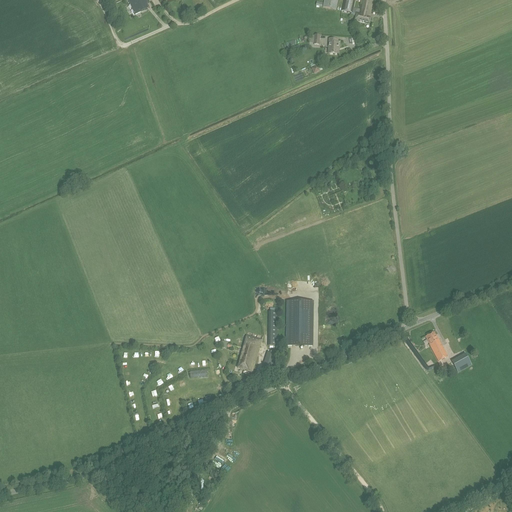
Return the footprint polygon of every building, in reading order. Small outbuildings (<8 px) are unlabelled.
[(148,0),(128,0),(135,15),(149,9),(147,4),(150,3),(148,0)] [(324,0),(323,7),(336,10),(338,0),(324,0)] [(344,0),(342,11),(351,12),(350,14),(353,15),(353,14),(356,15),(355,21),(370,24),(371,18),(370,18),(373,0),(361,0),(359,10),(354,8),(356,1),(350,0),(344,0)] [(315,35),(314,36),(310,35),(310,43),(314,44),(314,45),(320,45),(321,36),(315,35)] [(328,54),(338,54),(339,48),(340,48),(340,44),(338,44),(338,40),(330,39),(328,54)] [(314,74),(320,72),(317,66),(316,64),(311,66),(312,68),(311,68),(314,74)] [(333,178),(330,180),(335,191),(339,189),(333,178)] [(312,296),(286,296),(285,346),(311,346),(312,296)] [(278,309),(270,309),(270,312),(269,312),(268,346),(277,346),(278,309)] [(438,362),(448,357),(439,340),(434,332),(426,337),(430,345),(438,362)] [(262,340),(247,336),(238,368),(252,372),(262,340)] [(268,353),(263,368),(271,370),(275,355),(268,353)] [(466,354),(452,362),(458,373),(472,366),(466,354)] [(205,498),(210,503),(214,500),(209,495),(205,498)]
